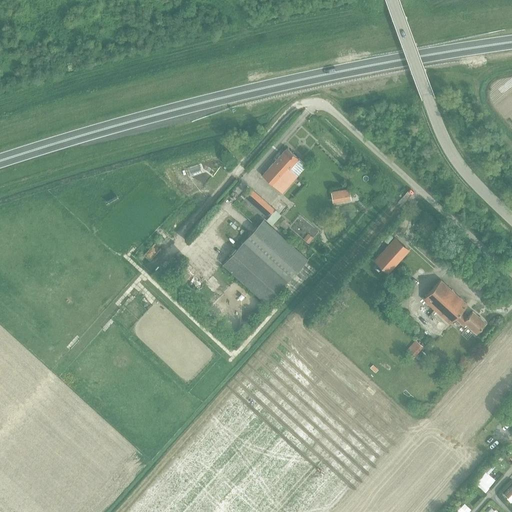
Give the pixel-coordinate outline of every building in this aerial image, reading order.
[(287,148),(262,175),(282,193),(297,176),(306,165),(298,158),(287,148)] [(350,189),(340,191),(342,201),(352,199),(350,189)] [(259,196),(252,204),(266,217),(274,209),(259,196)] [(267,304),(288,282),(308,259),(263,219),(223,264),(267,304)] [(308,234),(303,239),(308,244),(313,238),(308,234)] [(395,238),(375,261),(388,272),(408,250),(395,238)] [(490,279),(483,287),(492,294),(499,287),(490,279)] [(423,299),(434,310),(449,323),(455,318),(463,326),(465,323),(476,333),(486,323),(473,311),(467,317),(461,311),(467,304),(440,280),(423,299)] [(189,287),(184,283),(179,289),(184,293),(189,287)] [(254,299),(246,308),(252,314),(261,305),(254,299)] [(234,326),(230,322),(224,329),(231,336),(228,340),(230,342),(235,336),(238,339),(241,335),(237,332),(242,326),(238,322),(234,326)] [(417,342),(407,353),(414,358),(423,347),(417,342)] [(511,496),(511,486),(503,495),(508,500),(511,496)]
